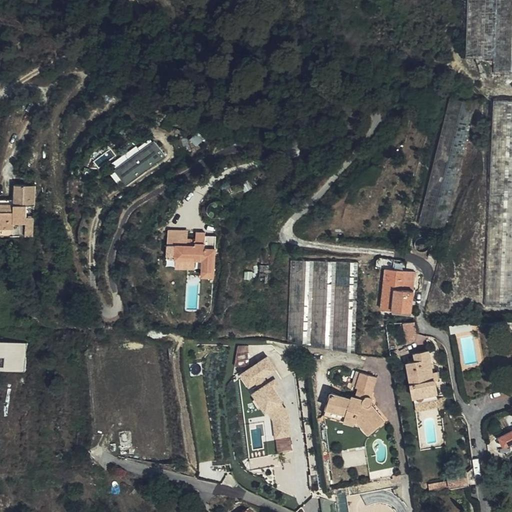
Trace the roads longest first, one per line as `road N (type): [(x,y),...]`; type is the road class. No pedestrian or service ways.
road 1 (residential): [(113,458),(288,511)]
road 2 (residential): [(511,398),(479,414),(488,511)]
